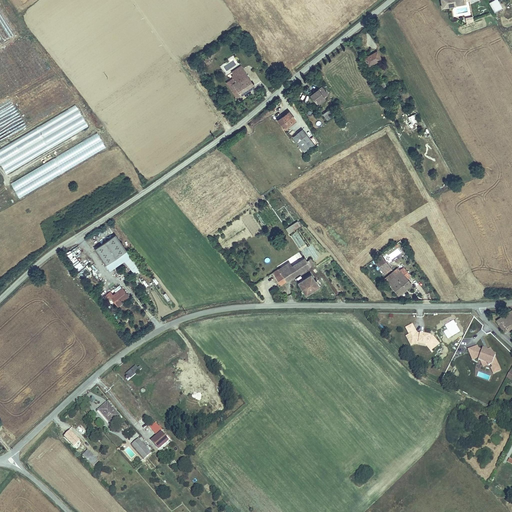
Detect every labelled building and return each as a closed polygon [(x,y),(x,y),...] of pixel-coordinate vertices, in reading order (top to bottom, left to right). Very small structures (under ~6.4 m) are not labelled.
[(493,0),(490,2),(495,11),(500,8),(498,3),(496,4),(494,0),(493,0)] [(380,61),(376,53),(364,59),(368,67),(380,61)] [(237,96),(255,83),(241,63),(239,65),(241,67),(238,69),(236,67),(235,68),(236,70),(233,73),(231,74),(233,76),(235,79),(233,81),(238,87),(234,91),(237,96)] [(235,79),(233,76),(226,81),(234,91),(238,87),(233,81),(235,79)] [(330,92),(323,83),(311,93),(317,102),(325,96),(330,92)] [(327,99),(325,96),(317,102),(320,105),(327,99)] [(334,113),(330,107),(323,112),(327,118),(334,113)] [(0,164),(4,172),(89,130),(78,108),(0,145),(0,164)] [(297,120),(289,110),(277,119),(286,130),(288,128),(287,127),(297,120)] [(411,124),(418,121),(415,113),(408,116),(411,124)] [(314,142),(303,128),(294,135),(305,149),(314,142)] [(17,196),(107,150),(99,135),(9,181),(17,196)] [(286,227),(290,232),(300,226),(296,220),(286,227)] [(106,265),(126,252),(115,235),(95,249),(106,265)] [(126,252),(106,265),(110,271),(130,258),(126,252)] [(281,272),(278,267),(272,271),(280,284),(313,262),(308,254),(293,264),(281,272)] [(77,272),(83,267),(75,256),(69,261),(77,272)] [(392,266),(384,256),(377,261),(384,271),(392,266)] [(278,267),(281,272),(293,264),(290,260),(278,267)] [(404,270),(391,280),(402,295),(415,285),(404,270)] [(297,282),(306,296),(323,284),(317,276),(313,278),(310,273),(297,282)] [(130,297),(124,289),(114,296),(111,292),(105,296),(109,301),(112,298),(119,307),(123,304),(122,303),(130,297)] [(511,308),(502,315),(511,326),(511,325),(511,308)] [(498,318),(507,329),(511,326),(502,315),(498,318)] [(430,344),(434,349),(442,343),(436,336),(420,333),(415,324),(409,328),(413,334),(416,341),(430,344)] [(416,341),(413,334),(409,336),(414,345),(417,343),(429,346),(433,351),(434,349),(430,344),(416,341)] [(500,370),(495,359),(494,359),(495,356),(493,355),(491,351),(487,353),(487,351),(482,349),(482,351),(480,350),(479,350),(477,347),(468,351),(473,360),(478,358),(479,358),(478,360),(479,360),(487,363),(488,366),(491,364),(493,368),(491,368),(493,373),(500,370)] [(130,379),(136,374),(142,369),(140,367),(138,369),(135,367),(132,369),(126,375),(128,377),(126,379),(128,381),(129,380),(130,379)] [(107,400),(98,408),(111,421),(120,413),(107,400)] [(70,429),(65,434),(77,447),(79,444),(76,441),(79,438),(70,429)] [(168,438),(161,430),(151,438),(159,447),(168,438)] [(139,437),(131,443),(144,457),(151,451),(139,437)] [(86,446),(81,451),(94,464),(97,461),(96,460),(98,458),(86,446)]
